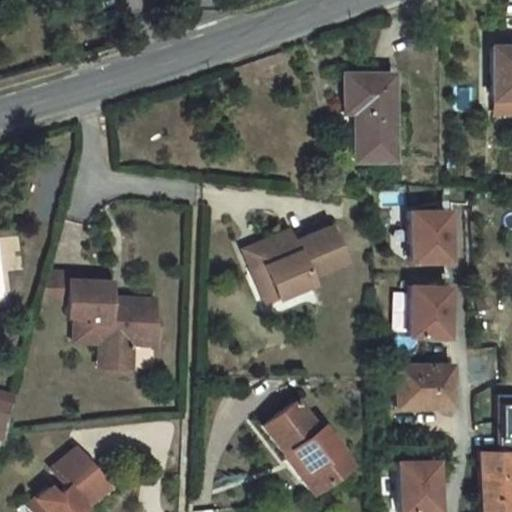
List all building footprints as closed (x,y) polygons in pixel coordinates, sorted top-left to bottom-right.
[(511,63),(502,64),(503,117),(511,116),(511,63)] [(406,94),(356,94),(356,132),(369,132),(370,179),(406,180),(406,94)] [(437,277),(437,248),(443,248),(443,227),(404,228),(405,278),(437,277)] [(279,268),(253,277),(259,292),(269,287),(282,318),(316,303),(314,297),(349,282),(335,248),(299,264),(294,252),(276,259),(279,268)] [(276,259),(249,269),(253,277),(279,268),(276,259)] [(269,287),(259,292),(272,322),(282,318),(269,287)] [(110,298),(54,294),(46,325),(72,327),(71,342),(80,343),(77,370),(105,373),(104,386),(110,391),(126,392),(132,386),(133,375),(147,376),(148,355),(155,355),(157,327),(120,323),(119,335),(108,334),(109,322),(110,298)] [(439,353),(439,325),(445,325),(445,304),(406,304),(407,353),(439,353)] [(120,323),(109,322),(108,334),(119,335),(120,323)] [(159,356),(155,355),(148,355),(147,376),(158,377),(159,356)] [(416,382),(396,382),(396,423),(416,423),(416,382)] [(450,382),(416,382),(416,423),(450,423),(450,382)] [(8,396),(1,418),(21,419),(25,401),(8,396)] [(511,397),(499,397),(499,424),(501,424),(501,455),(511,455),(511,397)] [(15,440),(21,419),(1,418),(0,418),(0,444),(14,444),(15,440)] [(267,442),(290,477),(296,472),(320,508),(352,488),(323,444),(320,446),(302,419),(267,442)] [(511,511),(511,455),(501,455),(482,453),(482,489),(482,511),(511,511)] [(55,499),(41,510),(42,511),(107,511),(118,503),(85,462),(59,484),(72,498),(62,507),(55,499)] [(432,511),(433,466),(395,466),(394,511),(432,511)] [(312,511),(314,511),(320,508),(296,472),(290,477),(312,511)]
